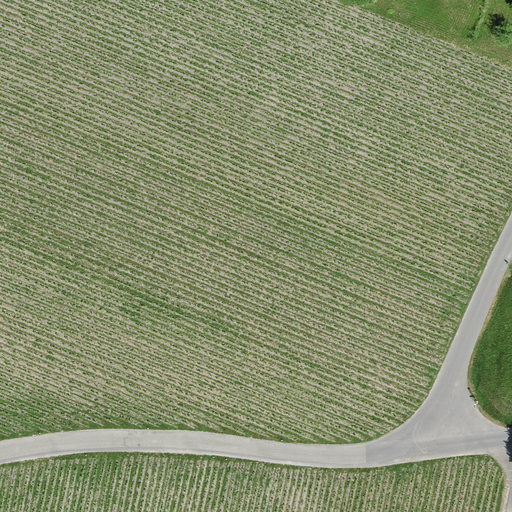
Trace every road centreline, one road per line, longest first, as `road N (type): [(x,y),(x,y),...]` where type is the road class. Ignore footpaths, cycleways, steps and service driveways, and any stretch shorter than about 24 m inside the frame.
road 1 (unclassified): [(0,455),(115,441),(349,457),(431,442)]
road 2 (unclassified): [(431,442),(511,237)]
